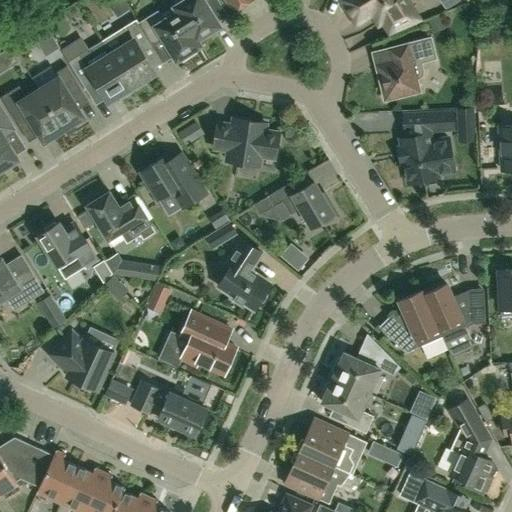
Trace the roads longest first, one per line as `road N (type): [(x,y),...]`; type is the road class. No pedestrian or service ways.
road 1 (residential): [(229,493),(319,305),(400,241)]
road 2 (residential): [(0,216),(204,89),(233,80)]
road 3 (residential): [(0,388),(229,493)]
road 4 (residential): [(324,105),(339,71),(313,23),(284,19),(260,28),(238,53),(233,80)]
road 5 (residential): [(324,105),(400,241)]
